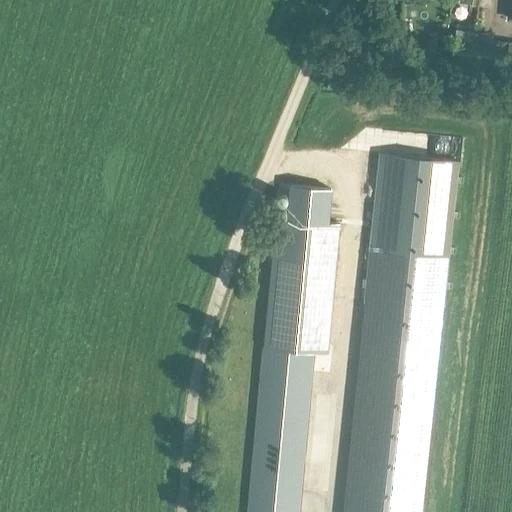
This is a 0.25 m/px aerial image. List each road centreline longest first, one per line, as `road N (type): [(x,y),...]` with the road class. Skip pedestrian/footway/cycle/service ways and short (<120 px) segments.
road 1 (track): [(337,0),(222,288)]
road 2 (residential): [(222,288),(197,369),(182,511)]
